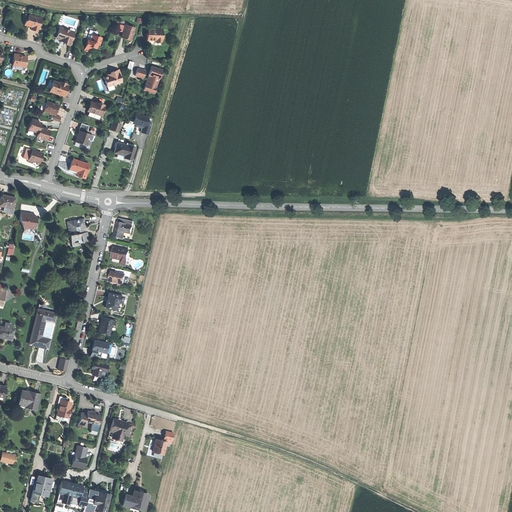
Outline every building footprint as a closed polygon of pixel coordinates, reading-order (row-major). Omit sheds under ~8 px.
[(42,17),(25,13),(24,20),(25,20),(24,24),(28,25),(32,26),(31,29),(38,30),(42,17)] [(125,25),(125,26),(123,32),(121,37),(126,39),(131,40),(134,28),(125,25)] [(69,45),(73,33),(70,32),(67,27),(63,29),(59,28),(56,37),(60,38),(61,41),(63,39),(65,40),(64,43),(67,44),(69,45)] [(161,30),(148,29),(148,34),(147,34),(147,40),(152,40),(155,40),(155,42),(161,42),(161,30)] [(102,37),(89,32),(87,38),(88,39),(84,49),(89,51),(91,46),(94,47),(96,48),(98,43),(100,44),(102,37)] [(26,66),(27,56),(23,55),(20,55),(17,53),(15,53),(13,64),(26,66)] [(153,93),(155,88),(151,86),(154,78),(158,79),(160,70),(151,67),(148,76),(149,76),(148,79),(148,80),(146,80),(143,90),(153,93)] [(144,70),(137,68),(134,76),(142,78),(144,70)] [(121,76),(118,69),(115,70),(112,71),(113,74),(111,75),(109,74),(108,76),(103,77),(106,87),(113,84),(115,86),(116,83),(121,82),(119,77),(121,76)] [(66,85),(64,84),(59,83),(53,80),(49,90),(63,95),(64,91),(66,85)] [(57,109),(58,104),(47,100),(44,110),(55,113),(57,109)] [(88,111),(100,115),(103,105),(100,104),(99,105),(95,103),(90,102),(88,107),(87,111),(88,111)] [(136,114),(134,122),(135,125),(140,126),(140,128),(141,128),(140,132),(149,135),(152,123),(147,121),(148,118),(136,114)] [(36,132),(38,126),(39,124),(40,122),(30,118),(27,129),(36,132)] [(120,124),(112,121),(109,130),(117,132),(120,124)] [(88,125),(80,123),(78,130),(85,133),(88,125)] [(48,129),(38,126),(36,132),(35,136),(45,139),(46,135),(48,129)] [(85,133),(78,130),(76,136),(75,141),(85,145),(89,134),(85,133)] [(135,147),(117,142),(114,153),(120,155),(126,157),(125,158),(131,160),(135,147)] [(41,152),(30,149),(26,160),(31,162),(32,160),(38,162),(39,158),(41,152)] [(78,172),(77,175),(83,178),(88,164),(72,158),(70,164),(68,168),(76,171),(78,172)] [(0,205),(3,206),(13,208),(15,197),(9,195),(3,194),(1,200),(0,199),(0,205)] [(34,229),(34,228),(36,223),(37,217),(29,215),(22,213),(20,221),(24,230),(29,227),(34,229)] [(72,242),(73,245),(86,242),(85,235),(84,230),(86,227),(84,219),(66,222),(68,233),(72,232),(72,235),(69,236),(71,242),(72,242)] [(126,224),(119,223),(118,223),(116,229),(115,235),(123,236),(124,232),(130,233),(132,226),(125,225),(126,224)] [(129,251),(115,248),(113,253),(112,258),(122,260),(121,263),(125,264),(126,261),(127,261),(129,251)] [(123,284),(125,274),(118,273),(119,271),(115,270),(114,272),(111,271),(110,276),(109,281),(123,284)] [(122,302),(123,296),(109,292),(107,300),(105,307),(116,310),(118,301),(122,302)] [(47,310),(49,305),(40,303),(30,343),(38,345),(48,348),(51,338),(43,336),(48,319),(55,321),(57,312),(47,310)] [(113,324),(114,320),(101,317),(100,324),(98,331),(109,334),(111,324),(113,324)] [(13,329),(9,328),(4,327),(0,325),(0,337),(3,338),(11,340),(13,329)] [(105,352),(107,343),(100,341),(100,339),(96,338),(96,340),(94,339),(92,344),(91,349),(105,352)] [(65,368),(68,357),(61,355),(58,366),(65,368)] [(106,364),(92,361),(92,364),(91,367),(93,368),(91,374),(98,375),(100,369),(105,370),(106,364)] [(25,404),(28,391),(21,390),(18,402),(25,404)] [(33,393),(28,391),(25,404),(24,405),(35,408),(39,394),(33,393)] [(67,417),(66,416),(68,408),(70,401),(65,400),(65,397),(62,396),(59,395),(57,402),(58,402),(56,409),(57,410),(56,415),(61,416),(62,418),(62,419),(63,420),(65,420),(66,419),(67,417)] [(94,427),(97,428),(100,416),(94,415),(95,413),(92,412),(90,411),(89,414),(86,413),(85,415),(81,414),(78,425),(84,426),(85,423),(94,425),(94,427)] [(110,431),(124,435),(127,422),(119,420),(113,418),(110,431)] [(170,444),(173,433),(169,431),(164,430),(162,440),(155,438),(151,451),(162,454),(165,442),(170,444)] [(122,441),(124,435),(110,431),(108,438),(112,440),(112,439),(122,441)] [(84,446),(77,445),(73,457),(72,457),(71,460),(72,461),(71,464),(83,467),(85,457),(82,456),(83,452),(84,446)] [(16,457),(4,454),(2,462),(14,465),(16,457)] [(32,492),(39,494),(47,496),(51,479),(44,477),(37,475),(36,482),(35,482),(32,492)] [(79,499),(82,488),(82,486),(72,483),(61,480),(57,493),(62,494),(69,496),(79,499)] [(88,490),(82,488),(79,499),(77,505),(84,507),(88,490)] [(87,511),(93,491),(88,490),(84,507),(82,511),(84,511),(87,511)] [(134,490),(132,496),(129,505),(129,506),(143,510),(148,493),(140,491),(134,490)] [(95,491),(93,491),(87,511),(91,511),(92,510),(93,511),(95,506),(91,505),(94,495),(97,496),(98,492),(95,491)] [(37,503),(39,494),(32,492),(30,501),(37,503)] [(104,511),(109,495),(98,492),(97,496),(94,495),(91,505),(95,506),(93,511),(97,511),(104,511)] [(129,505),(132,496),(125,494),(122,503),(129,505)]
